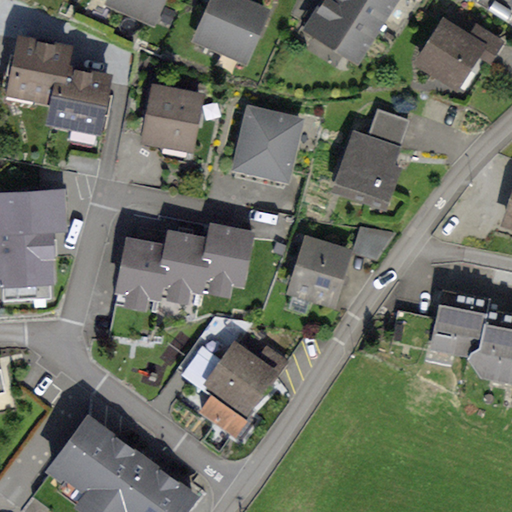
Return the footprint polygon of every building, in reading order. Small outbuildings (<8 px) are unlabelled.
[(151,26),(162,0),(110,0),(107,7),(151,26)] [(269,15),(229,0),(214,0),(196,47),(249,67),(269,15)] [(326,46),(356,65),(396,0),(334,0),(312,37),(326,46)] [(483,49),(444,24),(417,67),(456,91),(483,49)] [(56,107),(60,80),(65,55),(18,47),(9,99),(56,107)] [(60,80),(56,107),(52,126),(101,135),(109,88),(60,80)] [(152,92),(142,143),(193,153),(203,102),(152,92)] [(304,125),(250,112),(234,175),(288,188),(304,125)] [(358,137),(336,190),(378,207),(410,130),(380,118),(370,142),(358,137)] [(65,195),(0,197),(0,223),(2,297),(54,295),(51,236),(66,236),(65,195)] [(161,244),(125,238),(123,250),(111,310),(150,317),(152,305),(190,312),(192,302),(206,305),(208,296),(245,303),(259,234),(207,224),(205,233),(204,238),(190,235),(163,230),(161,244)] [(306,244),(290,298),(333,311),(350,257),(306,244)] [(482,342),(489,311),(490,305),(443,295),(436,333),(482,342)] [(511,314),(489,311),(482,342),(468,359),(481,380),(511,385),(511,314)] [(253,323),(215,318),(179,373),(212,397),(199,412),(237,440),(287,364),(246,335),(253,323)] [(205,511),(219,494),(101,409),(60,464),(126,511),(205,511)]
